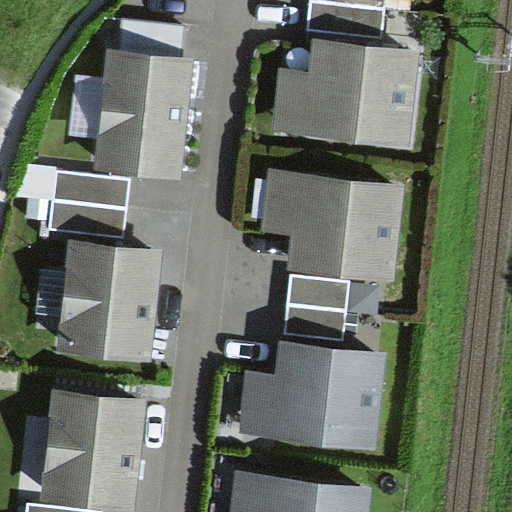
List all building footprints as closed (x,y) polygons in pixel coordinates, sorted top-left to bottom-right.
[(309,0),(307,19),(379,27),(382,0),(309,0)] [(407,43),(318,33),(307,128),(397,138),(407,43)] [(93,161),(172,169),(186,43),(107,35),(93,161)] [(305,153),(294,254),(386,264),(397,163),(305,153)] [(50,166),(44,225),(119,233),(125,174),(50,166)] [(55,341),(140,350),(152,244),(66,235),(55,341)] [(352,277),(289,270),(284,312),(348,319),(352,277)] [(388,337),(284,325),(272,434),(376,445),(388,337)] [(47,490),(125,498),(137,385),(59,376),(47,490)] [(352,511),(355,484),(259,474),(254,511),(352,511)] [(97,511),(98,501),(21,492),(18,511),(97,511)]
